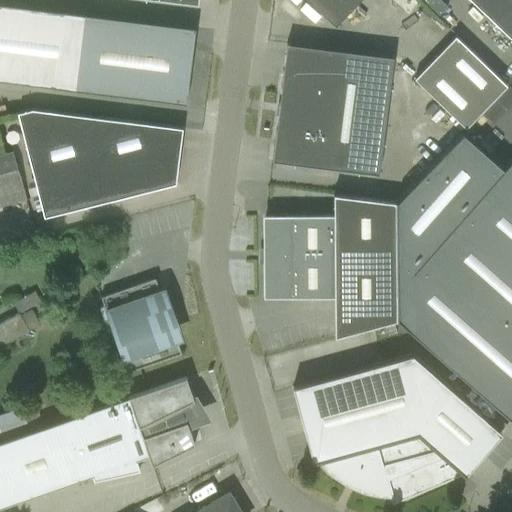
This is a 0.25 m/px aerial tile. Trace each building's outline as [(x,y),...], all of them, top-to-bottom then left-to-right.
[(359,0),(307,0),(335,26),(359,0)] [(440,0),(423,0),(438,15),(447,6),(440,0)] [(511,0),(469,0),(511,40),(511,0)] [(0,4),(0,80),(72,90),(185,104),(195,28),(81,14),(0,4)] [(455,36),(414,79),(465,128),(506,86),(455,36)] [(272,161),(378,174),(393,57),(287,44),(272,161)] [(108,201),(87,116),(32,109),(17,112),(43,217),(108,201)] [(87,116),(108,201),(176,184),(183,128),(87,116)] [(463,131),(396,202),(397,320),(511,421),(511,159),(503,169),(463,131)] [(0,207),(26,200),(13,153),(0,157),(0,207)] [(333,195),(333,215),(289,215),(289,217),(265,217),(265,295),(290,295),(290,297),(333,297),(334,338),(397,320),(396,202),(333,195)] [(100,297),(127,372),(181,354),(171,323),(166,325),(160,310),(165,308),(155,278),(100,297)] [(19,313),(20,312),(40,302),(34,291),(13,302),(19,313)] [(20,312),(19,313),(0,323),(0,345),(30,330),(20,312)] [(464,475),(501,433),(412,355),(292,387),(312,461),(312,462),(322,460),(333,470),(345,479),(359,486),(374,490),(389,491),(391,502),(461,472),(464,475)] [(185,377),(167,384),(0,442),(0,507),(92,475),(93,480),(139,470),(135,460),(148,456),(149,460),(151,466),(194,444),(187,423),(194,420),(188,403),(193,400),(185,377)] [(21,408),(0,414),(0,440),(28,431),(21,408)] [(239,511),(228,493),(196,511),(239,511)]
